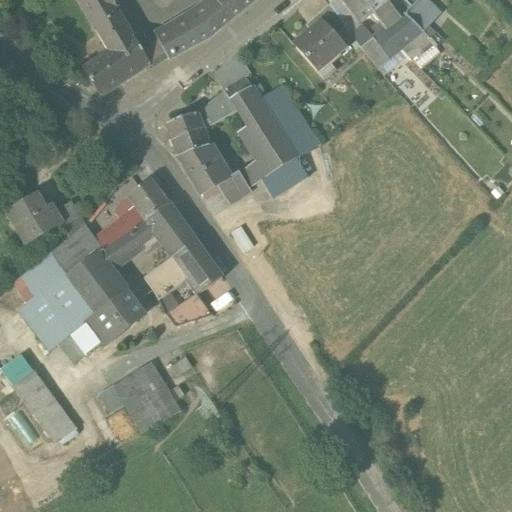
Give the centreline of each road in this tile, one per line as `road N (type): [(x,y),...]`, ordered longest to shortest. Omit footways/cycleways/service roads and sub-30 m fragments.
road 1 (residential): [(116,127),(147,154),(259,297),(399,511)]
road 2 (residential): [(116,127),(285,0)]
road 3 (residential): [(0,49),(116,127)]
